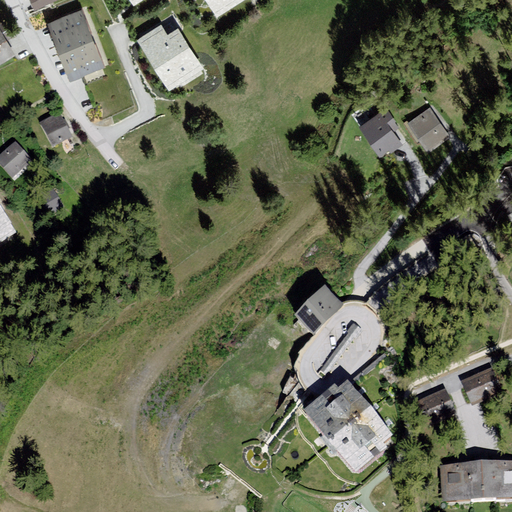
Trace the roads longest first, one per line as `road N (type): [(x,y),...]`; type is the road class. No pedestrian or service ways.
road 1 (residential): [(10,0),(67,103),(106,152)]
road 2 (residential): [(473,225),(342,318)]
